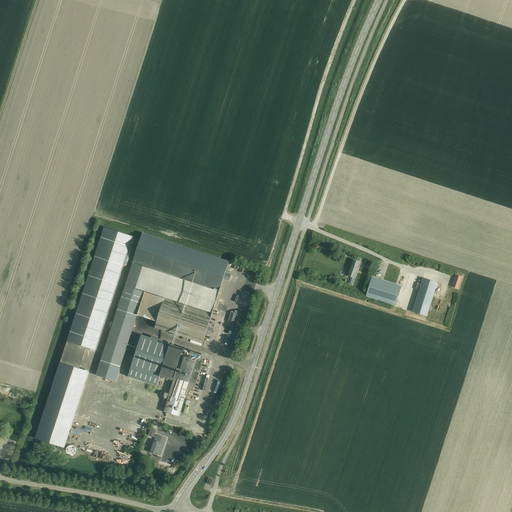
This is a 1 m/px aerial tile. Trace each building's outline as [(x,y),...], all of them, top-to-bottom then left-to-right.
[(96,351),(133,236),(104,227),(67,341),(84,347),(96,351)] [(229,261),(142,233),(132,263),(142,266),(219,292),(223,279),(229,281),(231,275),(225,273),(229,261)] [(354,278),(359,262),(353,260),(347,276),(354,278)] [(132,263),(100,362),(119,369),(138,313),(141,304),(144,292),(135,289),(142,266),(132,263)] [(219,292),(142,266),(135,289),(144,292),(212,313),(219,292)] [(458,289),(462,277),(456,275),(452,287),(458,289)] [(373,277),(367,297),(395,306),(401,286),(373,277)] [(427,316),(437,283),(423,278),(412,312),(427,316)] [(212,313),(144,292),(141,304),(160,310),(155,328),(202,343),(206,332),(212,334),(214,327),(208,325),(212,313)] [(183,354),(182,354),(183,348),(141,335),(131,367),(160,376),(174,381),(183,354)] [(67,341),(36,439),(64,448),(89,371),(80,368),(86,348),(67,341)] [(194,390),(203,360),(183,354),(174,381),(164,412),(179,416),(188,388),(194,390)] [(100,363),(96,375),(115,382),(119,369),(100,363)] [(160,376),(131,367),(128,376),(157,386),(160,376)] [(153,437),(156,430),(150,428),(148,435),(153,437)] [(130,443),(136,445),(138,437),(132,435),(130,443)] [(160,455),(165,438),(156,435),(150,452),(160,455)]
